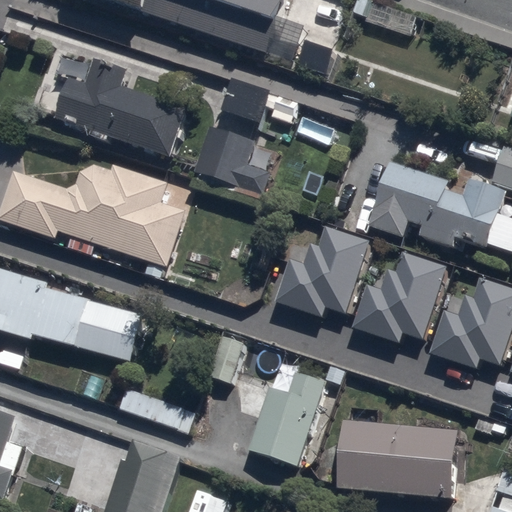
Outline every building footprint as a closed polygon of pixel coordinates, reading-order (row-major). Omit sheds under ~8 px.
[(285,0),(77,0),(267,59),(285,0)] [(376,0),(351,0),(348,10),(370,18),(376,0)] [(327,77),(336,51),(310,42),(301,67),(327,77)] [(194,110),(134,89),(135,86),(124,82),(128,70),(99,59),(90,84),(72,78),(59,115),(72,120),(69,128),(112,143),(114,136),(177,159),(194,110)] [(271,91),(234,77),(199,169),(268,195),(276,171),(245,160),(271,91)] [(299,100),(276,93),(272,108),(275,109),(272,117),(292,123),(299,100)] [(394,159),(372,223),(408,235),(413,220),(425,224),(422,234),(457,246),(462,233),(490,243),(509,189),(511,189),(511,144),(506,143),(493,180),(470,172),(467,183),(394,159)] [(87,162),(79,188),(15,169),(0,221),(60,238),(61,233),(100,244),(98,255),(120,261),(123,252),(171,266),(196,180),(168,171),(166,179),(114,164),(112,170),(87,162)] [(316,256),(297,249),(279,296),(345,321),(373,244),(327,226),(316,256)] [(412,257),(367,284),(357,327),(426,344),(445,265),(412,257)] [(0,328),(34,340),(37,331),(132,363),(149,314),(4,265),(1,273),(0,272),(0,328)] [(501,367),(511,337),(511,291),(479,279),(469,305),(453,299),(434,351),(479,368),(482,360),(501,367)] [(212,377),(230,384),(247,341),(229,334),(212,377)] [(273,384),(254,450),(303,464),(327,380),(298,371),(293,389),(273,384)] [(127,385),(119,408),(192,433),(200,410),(127,385)] [(0,496),(8,499),(27,445),(9,439),(18,414),(0,407),(0,496)] [(348,420),(344,489),(455,494),(459,428),(376,424),(376,409),(358,408),(357,420),(348,420)] [(165,511),(181,461),(167,457),(170,448),(133,436),(126,460),(124,459),(107,511),(165,511)]
